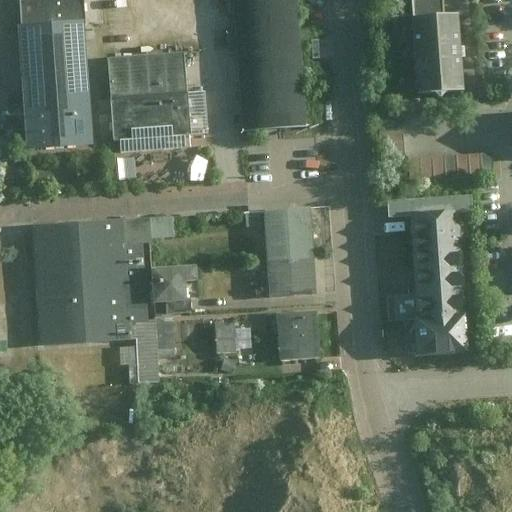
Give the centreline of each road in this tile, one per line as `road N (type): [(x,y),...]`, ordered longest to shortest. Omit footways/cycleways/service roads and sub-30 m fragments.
road 1 (residential): [(365,392),(353,323),(334,0)]
road 2 (residential): [(365,392),(511,378)]
road 3 (residential): [(401,511),(365,392)]
